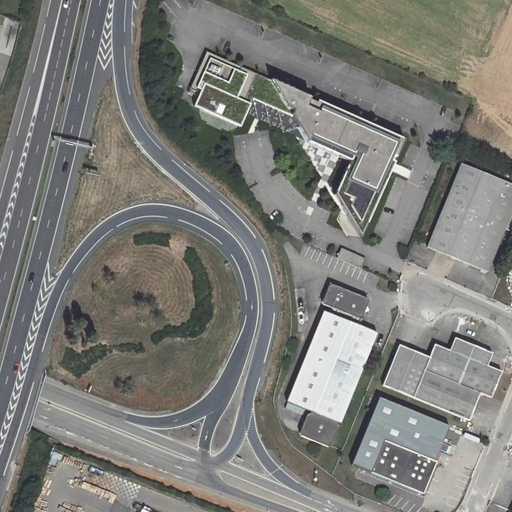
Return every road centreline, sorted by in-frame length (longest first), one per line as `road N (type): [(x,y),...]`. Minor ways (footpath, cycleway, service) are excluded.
road 1 (trunk): [(0,473),(57,286),(87,244),(123,217),(168,211),(217,230),(244,264),(252,312),(215,405)]
road 2 (trunk): [(245,416),(268,311),(265,274),(250,238),(153,149),(125,106),(120,0)]
road 3 (trunk): [(0,401),(101,0)]
road 4 (trunk): [(70,0),(0,293)]
road 5 (trunk): [(55,0),(0,218)]
road 6 (tertiary): [(0,395),(183,468)]
road 7 (tertiary): [(116,420),(0,371)]
